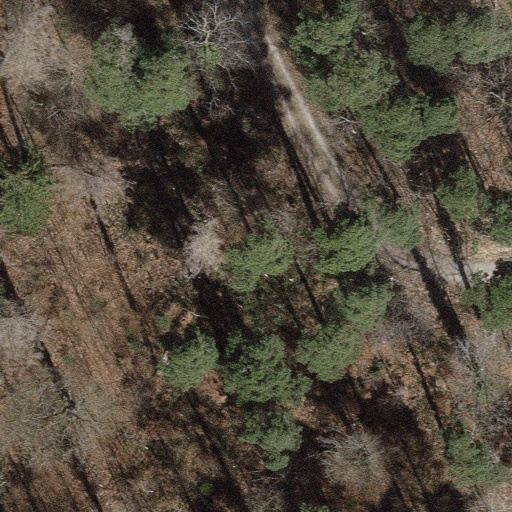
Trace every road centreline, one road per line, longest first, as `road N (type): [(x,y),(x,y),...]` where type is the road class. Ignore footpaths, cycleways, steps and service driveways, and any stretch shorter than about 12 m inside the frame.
road 1 (track): [(6,511),(0,339),(31,0)]
road 2 (track): [(246,0),(336,190),(440,276),(511,270)]
